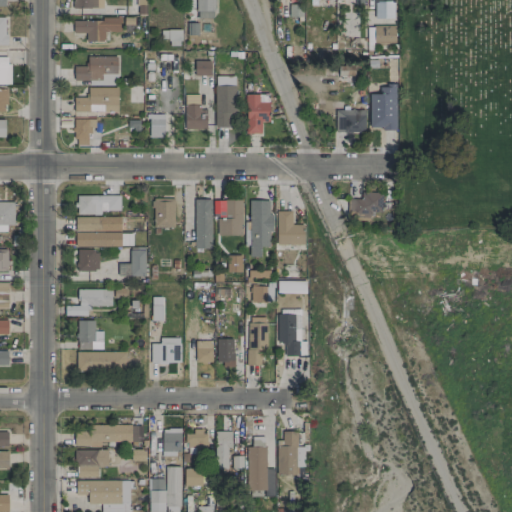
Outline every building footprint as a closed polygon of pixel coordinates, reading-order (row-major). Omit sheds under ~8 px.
[(95,0),(72,0),(72,7),(95,8),(95,0)] [(144,0),(133,0),(133,10),(129,9),(129,14),(144,15),(144,0)] [(213,0),(194,0),(195,18),(213,18),(213,0)] [(392,18),(391,0),(373,0),(374,19),(392,18)] [(301,5),(289,4),(289,16),(300,16),(301,5)] [(103,32),(118,31),(118,18),(72,20),(72,33),(85,33),(85,41),(104,41),(103,32)] [(394,26),(372,25),(372,43),(394,44),(394,26)] [(180,29),(160,29),(160,39),(168,39),(168,45),(180,45),(180,29)] [(8,56),(0,56),(0,84),(8,84),(8,56)] [(85,56),(85,66),(73,65),(73,80),(94,80),(94,84),(116,85),(116,56),(85,56)] [(209,75),(209,61),(194,60),(193,75),(209,75)] [(353,66),(338,65),(338,82),(353,82),(353,66)] [(230,112),(235,112),(234,76),(213,76),(214,127),(230,127),(230,112)] [(394,85),(378,85),(378,94),(368,94),(368,129),(394,129),(394,85)] [(116,111),(117,88),(87,87),(86,97),(73,97),(72,111),(116,111)] [(183,129),(205,129),(205,109),(198,109),(198,95),(184,94),(183,129)] [(244,133),(260,133),(260,121),(268,121),(268,94),(243,94),(244,133)] [(334,109),(334,132),(364,132),(363,109),(334,109)] [(163,137),(163,114),(147,114),(147,137),(163,137)] [(73,119),(74,145),(86,144),(86,133),(93,132),(92,119),(73,119)] [(368,221),(369,212),(380,213),(381,192),(360,192),(360,199),(347,199),(346,220),(368,221)] [(118,195),(76,195),(76,214),(100,214),(100,211),(119,210),(118,195)] [(152,227),(173,227),(173,198),(153,198),(152,227)] [(210,199),(192,199),(193,248),(210,248),(210,199)] [(241,199),(223,199),(222,217),(216,217),(216,235),(241,235),(241,199)] [(13,201),(0,200),(0,231),(5,231),(5,224),(12,224),(13,201)] [(269,200),(248,200),(247,221),(243,221),(243,246),(248,246),(248,256),(259,257),(260,246),(269,246),(269,200)] [(302,244),(302,224),(291,224),(291,210),(275,210),(275,244),(302,244)] [(119,216),(74,217),(74,247),(131,246),(131,232),(120,232),(119,216)] [(143,275),(143,248),(129,248),(129,263),(116,263),(117,276),(143,275)] [(97,250),(76,250),(76,270),(97,270),(97,250)] [(241,271),(240,255),(225,255),(226,272),(241,271)] [(249,302),(272,302),(272,285),(250,284),(249,302)] [(110,289),(77,289),(77,306),(63,306),(63,316),(85,316),(85,307),(110,306),(110,289)] [(160,305),(150,305),(150,319),(160,319),(160,305)] [(299,309),(276,309),(276,343),(283,342),(283,356),(305,355),(305,341),(299,341),(299,309)] [(260,365),(260,351),(265,351),(265,317),(246,317),(246,365),(260,365)] [(76,320),(75,348),(101,349),(101,331),(93,331),(93,320),(76,320)] [(150,343),(150,363),(179,363),(178,338),(158,338),(158,343),(150,343)] [(233,338),(215,338),(215,365),(232,365),(233,338)] [(211,341),(194,340),(194,362),(210,362),(211,341)] [(125,352),(75,351),(75,371),(125,371),(125,352)] [(130,424),(92,425),(92,430),(73,431),(74,446),(99,446),(99,441),(130,441),(130,424)] [(180,428),(161,428),(160,454),(179,454),(180,428)] [(186,431),(187,456),(205,455),(205,431),(186,431)] [(214,431),(213,469),(226,469),(227,447),(230,447),(230,431),(214,431)] [(296,431),(281,431),(281,440),(275,440),(275,475),(295,475),(295,466),(302,466),(303,446),(295,446),(296,431)] [(273,495),(272,468),(265,468),(264,446),(245,446),(246,495),(273,495)] [(106,449),(73,450),(74,477),(96,476),(96,467),(106,466),(106,449)] [(179,511),(179,466),(164,466),(164,478),(147,479),(147,511),(179,511)] [(200,486),(200,469),(183,468),(183,485),(200,486)] [(100,511),(127,511),(127,488),(133,488),(133,480),(75,480),(75,495),(86,495),(86,504),(100,503),(100,511)]
